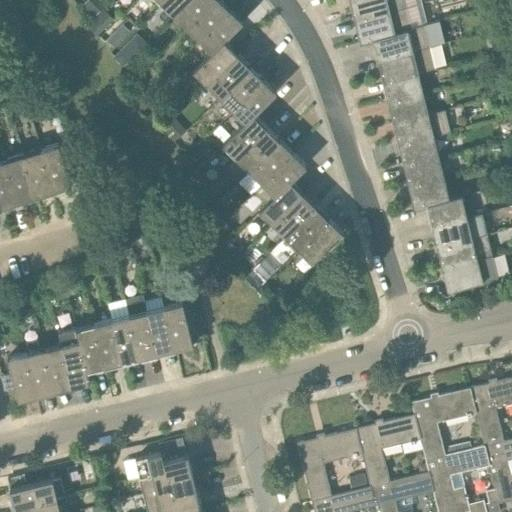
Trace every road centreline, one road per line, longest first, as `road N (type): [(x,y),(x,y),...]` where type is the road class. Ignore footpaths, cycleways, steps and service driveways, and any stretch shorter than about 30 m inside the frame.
road 1 (residential): [(412,342),(310,55),(277,0)]
road 2 (residential): [(7,445),(237,389)]
road 3 (residential): [(237,389),(412,342)]
road 4 (residential): [(268,511),(237,389)]
